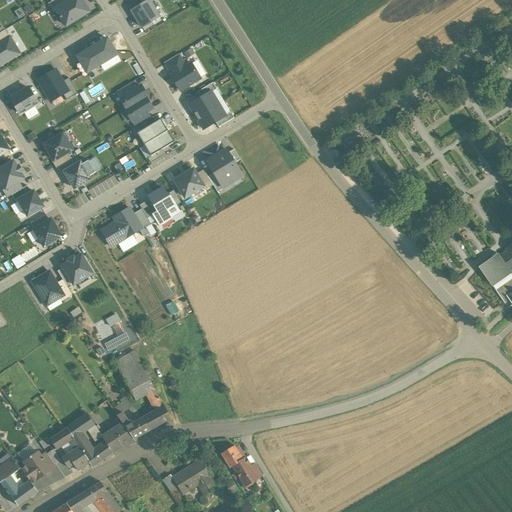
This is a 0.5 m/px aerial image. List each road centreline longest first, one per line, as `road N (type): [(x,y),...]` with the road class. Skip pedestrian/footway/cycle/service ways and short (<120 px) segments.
road 1 (residential): [(30,511),(153,444),(351,405),(478,337)]
road 2 (unclassified): [(280,97),(313,148),(478,337)]
road 3 (residential): [(197,147),(114,17)]
road 4 (residential): [(71,223),(197,147)]
road 5 (residential): [(0,104),(71,223)]
road 6 (residential): [(0,86),(114,17)]
